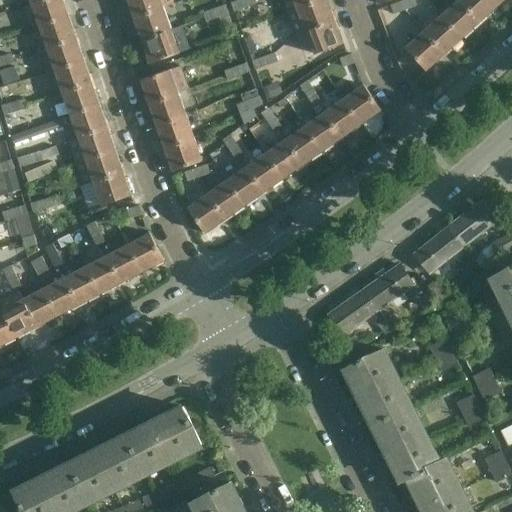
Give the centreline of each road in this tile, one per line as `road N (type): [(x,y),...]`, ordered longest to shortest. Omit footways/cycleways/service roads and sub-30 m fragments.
road 1 (residential): [(198,284),(166,222),(87,0)]
road 2 (tertiary): [(279,310),(503,140)]
road 3 (tertiary): [(424,124),(198,284)]
road 4 (tertiary): [(198,284),(0,394)]
road 5 (residential): [(381,511),(279,310)]
road 6 (tertiary): [(0,460),(199,360)]
road 7 (residential): [(272,511),(199,360)]
road 8 (residential): [(424,124),(382,68),(355,0)]
